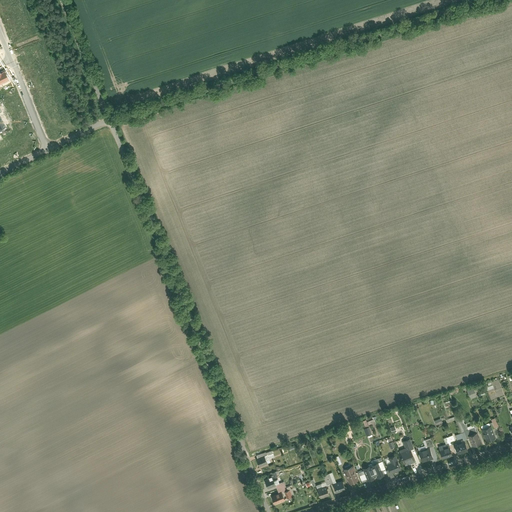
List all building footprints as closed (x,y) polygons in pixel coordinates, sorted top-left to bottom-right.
[(4,71),(0,73),(0,82),(8,79),(4,71)] [(499,380),(486,384),(492,400),(504,396),(499,380)] [(468,389),(472,398),(478,396),(474,387),(468,389)] [(491,424),(481,428),(486,440),(496,437),(491,424)] [(369,438),(374,435),(370,426),(365,428),(369,438)] [(472,445),(481,442),(477,431),(468,435),(472,445)] [(426,447),(418,450),(422,461),(433,458),(429,447),(434,446),(431,437),(424,440),(426,447)] [(413,447),(409,438),(403,441),(405,447),(399,449),(405,464),(415,460),(411,448),(413,447)] [(465,440),(454,443),(457,453),(468,450),(465,440)] [(448,442),(438,446),(442,458),(452,455),(448,442)] [(401,468),(395,454),(388,457),(391,462),(386,464),(390,473),(401,468)] [(265,456),(256,459),(259,466),(268,463),(265,456)] [(383,475),(378,462),(373,464),(374,466),(364,470),(369,480),(374,477),(373,475),(377,473),(378,475),(380,474),(381,475),(383,475)] [(353,465),(344,469),(350,483),(359,479),(353,465)] [(273,476),(265,479),(267,487),(275,484),(279,482),(275,471),(272,472),(273,476)] [(278,492),(271,495),(274,503),(285,499),(282,492),(285,491),(287,497),(291,496),(289,489),(287,490),(284,480),(279,482),(275,484),(278,492)] [(346,489),(342,480),(333,483),(336,493),(346,489)] [(329,494),(326,486),(317,489),(320,498),(329,494)] [(375,506),(377,511),(395,511),(395,509),(392,501),(375,506)]
